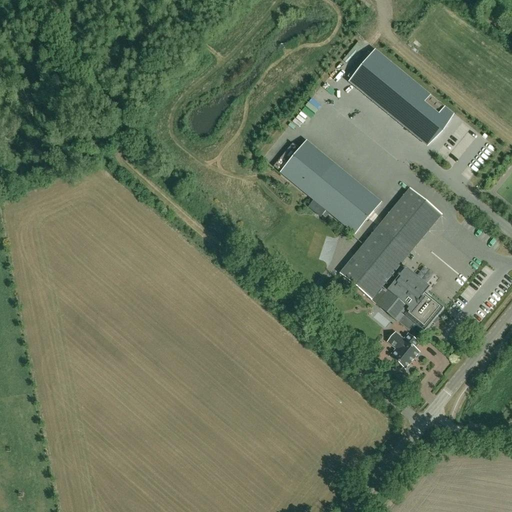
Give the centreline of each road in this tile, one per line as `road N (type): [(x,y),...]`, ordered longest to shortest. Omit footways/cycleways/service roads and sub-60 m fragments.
road 1 (tertiary): [(430,413),(511,312)]
road 2 (tertiary): [(350,511),(430,413)]
